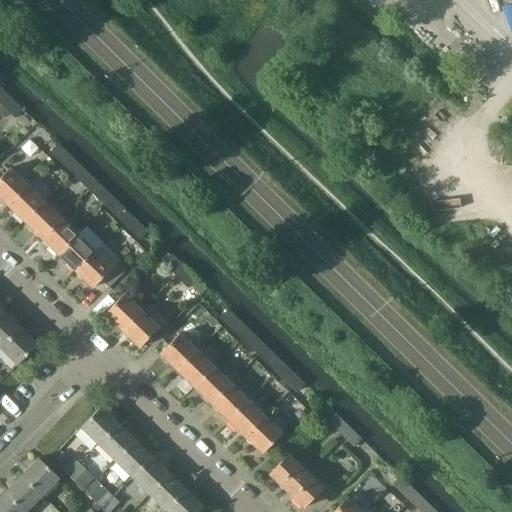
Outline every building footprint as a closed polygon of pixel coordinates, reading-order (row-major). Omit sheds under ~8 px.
[(9,97),(0,88),(0,103),(2,105),(9,97)] [(22,110),(9,97),(2,105),(14,117),(22,110)] [(71,157),(58,145),(51,152),(63,165),(71,157)] [(76,177),(84,169),(71,157),(63,165),(76,177)] [(0,198),(7,205),(26,185),(9,169),(0,178),(0,198)] [(96,182),(84,169),(76,177),(89,189),(96,182)] [(109,194),(96,182),(89,189),(101,202),(109,194)] [(24,222),(43,202),(26,185),(7,205),(24,222)] [(121,206),(109,194),(101,202),(114,214),(121,206)] [(41,238),(60,218),(43,202),(24,222),(41,238)] [(134,218),(121,206),(114,214),(126,226),(134,218)] [(58,255),(77,235),(60,218),(41,238),(58,255)] [(134,218),(126,226),(140,239),(147,231),(134,218)] [(75,271),(94,252),(77,235),(58,255),(75,271)] [(163,246),(153,257),(159,262),(169,252),(163,246)] [(110,268),(94,252),(75,271),(92,288),(100,280),(107,287),(124,270),(116,262),(110,268)] [(183,267),(170,255),(163,262),(176,275),(183,267)] [(196,280),(183,267),(176,275),(188,287),(196,280)] [(121,330),(140,311),(123,294),(104,313),(121,330)] [(140,311),(121,330),(138,347),(157,328),(149,319),(153,315),(144,307),(140,311)] [(240,322),(227,310),(220,317),(232,330),(240,322)] [(0,347),(19,329),(2,312),(0,313),(0,347)] [(245,342),(253,334),(240,322),(232,330),(245,342)] [(36,346),(19,329),(0,347),(0,348),(16,365),(36,346)] [(176,370),(195,350),(178,334),(159,354),(176,370)] [(265,347),(253,334),(245,342),(258,355),(265,347)] [(278,359),(265,347),(258,355),(270,367),(278,359)] [(193,387),(212,367),(195,350),(176,370),(193,387)] [(291,372),(278,359),(270,367),(283,379),(291,372)] [(210,403),(229,384),(212,367),(193,387),(210,403)] [(303,384),(291,372),(283,379),(296,392),(303,384)] [(227,420),(246,400),(229,384),(210,403),(227,420)] [(303,384),(296,392),(301,397),(309,389),(303,384)] [(244,436),(263,417),(246,400),(227,420),(244,436)] [(98,444),(117,424),(100,408),(81,427),(98,444)] [(339,436),(347,428),(334,415),(326,423),(339,436)] [(280,433),(263,417),(244,436),(261,453),(280,433)] [(134,441),(117,424),(98,444),(115,460),(134,441)] [(359,440),(347,428),(339,436),(351,448),(359,440)] [(151,458),(134,441),(115,460),(132,477),(151,458)] [(62,451),(55,458),(61,463),(68,456),(62,451)] [(286,490),(304,471),(286,454),(268,473),(286,490)] [(168,474),(151,458),(132,477),(149,493),(168,474)] [(38,459),(21,476),(41,495),(58,478),(44,465),(38,459)] [(68,475),(79,464),(73,459),(62,470),(68,475)] [(73,481),(84,469),(79,464),(68,475),(73,481)] [(321,489),(304,471),(286,490),(303,507),(321,489)] [(185,491),(168,474),(149,493),(166,510),(185,491)] [(21,476),(5,493),(24,511),(41,495),(21,476)] [(391,486),(404,498),(412,490),(399,478),(391,486)] [(424,503),(412,490),(404,498),(417,510),(424,503)] [(101,508),(112,496),(106,491),(95,502),(101,508)] [(196,511),(202,507),(185,491),(166,510),(167,511),(196,511)] [(24,511),(5,493),(0,497),(0,511),(24,511)] [(107,511),(118,502),(112,496),(101,508),(105,511),(107,511)] [(359,511),(346,498),(332,511),(359,511)] [(433,511),(424,503),(417,510),(418,511),(433,511)]
